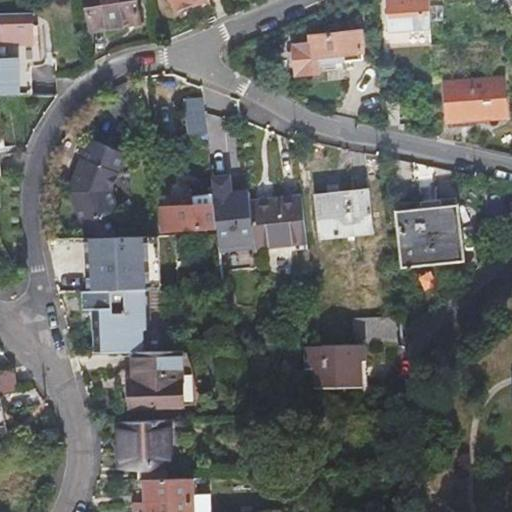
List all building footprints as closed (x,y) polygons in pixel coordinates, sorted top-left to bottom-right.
[(134,0),(83,0),(88,29),(138,23),(134,0)] [(192,1),(194,0),(166,0),(171,10),(176,12),(190,6),(192,1)] [(429,31),(428,0),(385,0),(387,33),(429,31)] [(26,13),(0,13),(0,44),(31,44),(31,13),(26,13)] [(309,37),(309,43),(290,44),(293,77),(319,75),(318,66),(362,61),(360,32),(309,37)] [(447,120),(504,116),(501,80),(444,83),(447,120)] [(381,93),(383,127),(399,127),(397,92),(381,93)] [(205,132),(202,97),(183,98),(187,134),(205,132)] [(371,235),(366,188),(364,189),(364,192),(312,196),(316,241),(318,241),(318,239),(369,234),(369,235),(371,235)] [(157,210),(159,232),(212,228),(207,194),(188,196),(189,207),(157,210)] [(248,203),(253,249),(304,243),(299,197),(248,203)] [(454,207),(393,213),(400,268),(460,261),(454,207)] [(215,232),(215,235),(221,274),(240,272),(235,230),(215,232)] [(71,277),(92,276),(90,241),(70,242),(71,277)] [(53,277),(56,295),(80,293),(92,293),(92,276),(71,277),(53,277)] [(92,332),(93,355),(132,353),(137,353),(137,331),(147,331),(146,291),(92,293),(80,293),(81,313),(91,312),(97,312),(98,333),(92,332)] [(315,347),(309,348),(309,368),(317,368),(318,388),(362,387),(362,362),(366,362),(365,346),(315,347)] [(137,353),(132,353),(132,371),(136,371),(136,386),(129,386),(129,408),(182,407),(181,352),(137,353)] [(13,370),(0,372),(0,391),(16,388),(13,370)] [(135,481),(144,481),(164,480),(162,440),(164,440),(163,422),(119,423),(121,467),(135,468),(135,481)] [(191,511),(190,479),(164,480),(144,481),(145,506),(134,507),(134,511),(191,511)]
